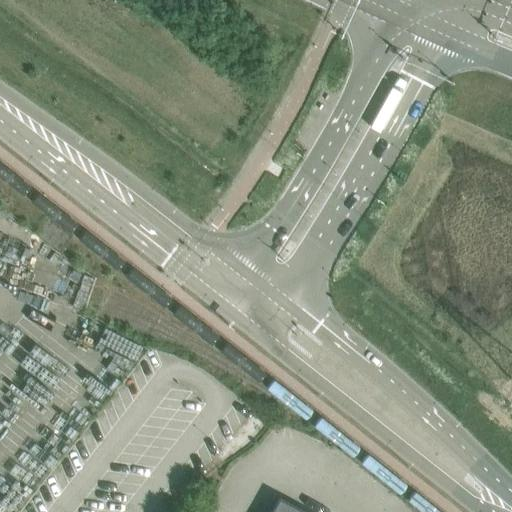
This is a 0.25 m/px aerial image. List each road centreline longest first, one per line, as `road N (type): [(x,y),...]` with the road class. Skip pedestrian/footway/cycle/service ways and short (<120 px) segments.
road 1 (tertiary): [(286,308),(444,38)]
road 2 (tertiary): [(511,510),(286,308)]
road 3 (tertiary): [(245,275),(0,98)]
road 4 (tertiary): [(401,19),(245,275)]
road 5 (tertiary): [(0,126),(221,309)]
road 6 (tertiary): [(263,341),(480,511)]
